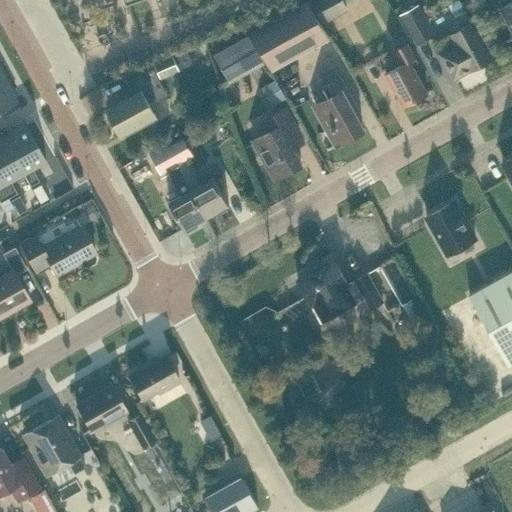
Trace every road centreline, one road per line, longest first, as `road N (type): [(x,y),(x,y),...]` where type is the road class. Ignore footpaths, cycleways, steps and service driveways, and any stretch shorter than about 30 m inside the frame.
road 1 (residential): [(163,291),(511,95)]
road 2 (residential): [(163,291),(0,5)]
road 3 (residential): [(278,511),(163,291)]
road 4 (residential): [(0,384),(163,291)]
road 5 (unclassified): [(354,511),(511,423)]
